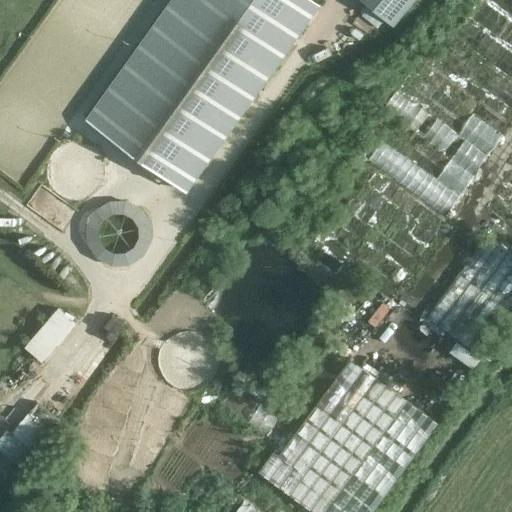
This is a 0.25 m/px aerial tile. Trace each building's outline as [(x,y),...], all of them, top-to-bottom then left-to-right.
[(310,0),(174,0),(88,121),(188,192),(321,7),(310,0)] [(364,0),(364,1),(394,26),(415,0),(364,0)] [(486,355),(511,319),(511,249),(493,235),(433,316),(486,355)] [(31,344),(47,356),(75,318),(59,307),(31,344)] [(380,511),(446,423),(357,358),(285,456),(280,453),(266,472),(320,511),(380,511)] [(50,412),(37,403),(15,431),(9,427),(0,437),(0,447),(20,463),(33,445),(28,441),(50,412)]
